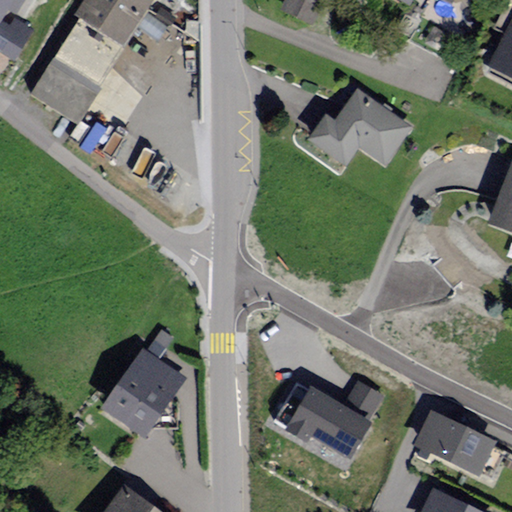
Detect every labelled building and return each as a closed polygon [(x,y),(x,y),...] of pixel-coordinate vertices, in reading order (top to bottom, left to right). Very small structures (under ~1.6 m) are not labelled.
[(0,0),(0,53),(14,62),(26,40),(0,25),(0,23),(13,1),(10,0),(0,0)] [(161,0),(92,0),(80,21),(130,51),(161,0)] [(328,0),(285,0),(278,15),(314,32),(328,0)] [(456,0),(397,0),(417,9),(421,0),(441,0),(454,6),(456,0)] [(130,51),(80,21),(32,97),(81,130),(130,51)] [(511,21),(487,69),(511,81),(511,21)] [(414,130),(360,91),(338,120),(329,113),(307,143),(348,173),(363,153),(386,169),(414,130)] [(511,163),(488,227),(511,236),(511,163)] [(189,380),(142,351),(103,413),(151,442),(189,380)] [(349,457),(368,424),(297,383),(274,422),(307,440),(310,434),(349,457)] [(503,444),(433,412),(416,448),(486,480),(503,444)] [(0,439),(0,455),(3,458),(19,436),(7,428),(9,426),(2,421),(0,424),(0,439),(0,440),(0,439)] [(157,511),(125,487),(105,511),(157,511)] [(479,511),(433,490),(422,511),(479,511)]
